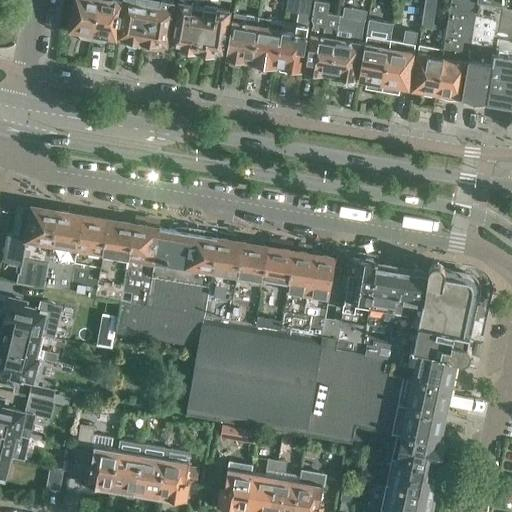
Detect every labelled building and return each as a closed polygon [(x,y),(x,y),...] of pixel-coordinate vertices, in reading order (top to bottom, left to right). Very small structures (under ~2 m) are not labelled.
[(75,0),(70,28),(80,30),(82,34),(93,36),(94,32),(99,0),(75,0)] [(99,0),(94,32),(93,36),(106,38),(110,35),(117,37),(117,35),(118,33),(123,0),(99,0)] [(123,0),(118,33),(124,34),(123,38),(124,38),(128,43),(136,45),(141,41),(142,41),(148,0),(123,0)] [(148,0),(142,41),(143,41),(145,46),(153,47),(157,44),(159,44),(160,41),(167,42),(174,0),(148,0)] [(178,0),(179,1),(172,42),(179,44),(179,47),(180,47),(183,52),(191,53),(194,50),(196,50),(204,5),(190,3),(190,0),(178,0)] [(284,19),(276,64),(301,68),(308,24),(311,19),(314,3),(314,0),(287,0),(286,10),(298,12),(296,21),(284,19)] [(432,29),(436,0),(425,0),(421,27),(432,29)] [(444,47),(437,92),(462,96),(477,0),(451,0),(444,47)] [(503,4),(477,0),(462,96),(487,100),(503,4)] [(314,3),(311,19),(311,18),(313,22),(305,68),(329,72),(337,29),(321,26),(323,18),(320,17),(322,5),(314,3)] [(511,5),(503,4),(487,100),(511,104),(511,5)] [(204,5),(196,50),(198,50),(200,55),(208,56),(212,52),(215,53),(215,49),(223,51),(229,9),(204,5)] [(250,59),(252,60),(259,16),(234,12),(227,56),(235,57),(238,62),(246,63),(250,59)] [(375,28),(377,15),(369,13),(366,27),(375,28)] [(337,29),(329,72),(355,77),(362,33),(354,32),(356,17),(340,14),(337,29)] [(259,16),(252,60),(260,62),(262,67),(270,68),(275,64),(276,64),(284,19),(269,17),(269,18),(259,16)] [(391,38),(383,82),(408,86),(417,31),(405,29),(403,40),(391,38)] [(359,77),(383,82),(391,38),(367,34),(359,77)] [(412,87),(437,92),(444,47),(420,43),(412,87)] [(9,231),(5,259),(22,262),(21,272),(19,271),(18,281),(45,285),(57,210),(31,205),(31,211),(17,209),(13,232),(9,231)] [(57,210),(45,285),(69,289),(83,214),(57,210)] [(83,214),(69,289),(96,293),(108,218),(83,214)] [(108,218),(96,293),(95,295),(120,299),(134,223),(108,218)] [(134,223),(120,299),(121,300),(146,304),(160,227),(134,223)] [(229,318),(204,314),(211,276),(217,236),(160,227),(146,304),(121,300),(116,331),(174,341),(198,345),(185,414),(350,442),(355,423),(391,431),(406,362),(334,347),(337,337),(322,334),(280,327),(255,323),(230,318),(229,318)] [(229,318),(233,296),(242,240),(217,236),(211,276),(204,314),(229,318)] [(233,296),(230,318),(255,323),(257,308),(268,245),(242,240),(233,296)] [(268,245),(257,308),(282,313),(293,249),(268,245)] [(320,253),(293,249),(282,313),(280,327),(322,334),(335,258),(319,255),(320,253)] [(377,260),(336,253),(335,258),(322,334),(337,337),(364,342),(367,319),(377,262),(377,260)] [(390,342),(373,339),(373,343),(364,342),(337,337),(334,347),(406,362),(419,365),(422,350),(466,359),(469,357),(469,353),(467,351),(463,349),(465,340),(469,341),(470,334),(465,333),(473,291),(473,285),(470,280),(464,279),(454,277),(454,271),(438,267),(438,265),(437,262),(434,262),(432,263),(428,270),(430,271),(417,332),(392,328),(390,342)] [(402,266),(377,262),(367,319),(393,324),(402,266)] [(402,266),(393,324),(392,328),(417,332),(430,271),(428,270),(402,266)] [(11,297),(4,325),(41,333),(44,322),(40,321),(43,309),(27,305),(28,302),(11,297)] [(114,343),(115,311),(102,311),(100,342),(114,343)] [(4,325),(0,338),(0,348),(35,356),(56,362),(58,353),(37,348),(41,333),(4,325)] [(35,356),(0,348),(0,372),(37,382),(40,372),(35,371),(35,369),(32,368),(35,356)] [(419,365),(406,362),(391,431),(396,432),(425,438),(424,443),(438,446),(440,445),(444,446),(445,442),(438,441),(456,357),(422,350),(419,365)] [(32,383),(29,395),(54,402),(68,405),(70,396),(54,392),(55,389),(32,383)] [(54,402),(29,395),(25,410),(24,412),(50,418),(54,402)] [(0,429),(19,434),(24,412),(25,410),(4,405),(5,399),(0,397),(0,429)] [(77,449),(78,449),(76,464),(87,466),(84,483),(111,488),(118,447),(112,446),(113,436),(94,433),(95,424),(81,422),(77,449)] [(223,424),(221,436),(257,442),(259,430),(223,424)] [(0,452),(10,455),(18,457),(23,435),(19,434),(0,429),(0,452)] [(399,444),(396,458),(438,467),(443,446),(444,446),(440,445),(438,446),(424,443),(425,438),(396,432),(394,443),(399,444)] [(118,447),(111,488),(134,492),(143,443),(120,439),(118,447)] [(143,443),(134,492),(158,496),(167,447),(143,443)] [(167,447),(158,496),(186,501),(189,483),(196,485),(199,467),(189,465),(191,451),(167,447)] [(0,452),(0,477),(4,478),(10,455),(0,452)] [(252,470),(245,511),(252,511),(269,511),(276,476),(279,459),(268,457),(266,473),(252,470)] [(388,472),(386,483),(433,492),(438,467),(396,458),(393,473),(388,472)] [(276,476),(269,511),(293,511),(299,479),(285,476),(288,461),(279,459),(276,476)] [(60,490),(64,468),(51,465),(47,487),(60,490)] [(218,506),(245,511),(252,470),(228,466),(224,489),(221,489),(218,506)] [(299,479),(293,511),(322,511),(323,506),(320,506),(324,483),(299,479)] [(388,495),(385,510),(396,511),(429,511),(433,492),(386,483),(384,495),(388,495)] [(356,492),(342,489),(340,499),(354,501),(356,492)]
